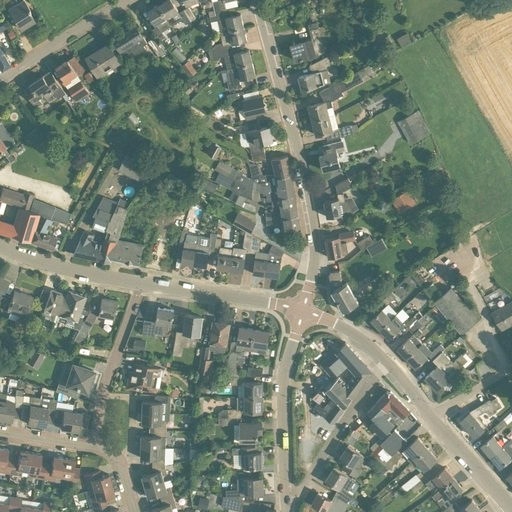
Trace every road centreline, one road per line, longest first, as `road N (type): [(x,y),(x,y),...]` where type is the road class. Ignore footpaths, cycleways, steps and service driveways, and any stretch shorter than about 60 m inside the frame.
road 1 (tertiary): [(302,309),(313,268),(310,203),(256,0)]
road 2 (tertiary): [(283,503),(282,379),(302,309)]
road 3 (residential): [(386,362),(283,503)]
road 4 (tertiary): [(302,309),(140,282)]
road 5 (residential): [(0,77),(125,0)]
road 6 (tertiary): [(140,282),(0,247)]
road 7 (tertiary): [(511,507),(429,417)]
road 8 (residential): [(101,396),(140,282)]
